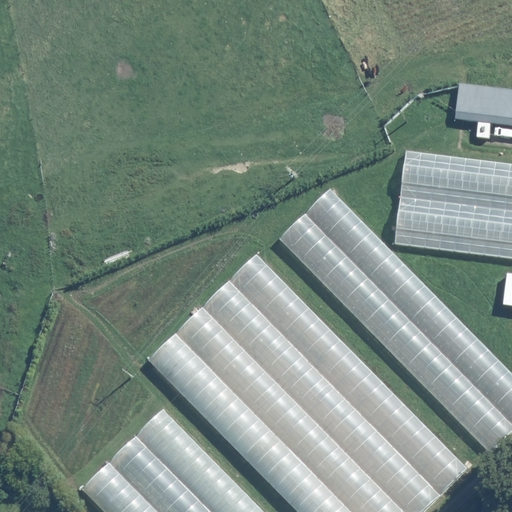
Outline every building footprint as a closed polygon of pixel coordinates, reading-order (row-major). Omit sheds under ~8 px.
[(511,96),(462,92),(459,120),(511,125),(511,96)] [(511,156),(416,147),(404,256),(511,266),(511,156)] [(511,438),(511,377),(339,195),(288,243),(492,458),(511,438)] [(152,360),(296,511),(425,511),(468,472),(263,256),(152,360)] [(262,511),(166,410),(82,489),(103,511),(262,511)]
